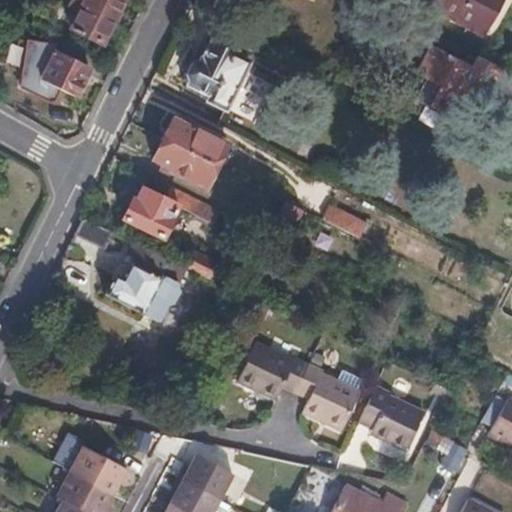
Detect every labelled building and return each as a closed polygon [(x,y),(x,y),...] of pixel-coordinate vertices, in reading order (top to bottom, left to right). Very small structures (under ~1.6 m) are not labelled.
[(116,16),(82,0),(70,0),(68,4),(79,9),(69,28),(101,45),(116,16)] [(82,0),(116,16),(124,0),(82,0)] [(483,35),(502,0),(436,0),(432,8),(483,35)] [(248,63),(233,55),(234,53),(211,41),(201,63),(199,62),(188,85),(210,96),(207,102),(225,111),(248,63)] [(507,71),(476,55),(471,65),(431,43),(419,67),(429,73),(414,99),(453,119),(467,94),(488,105),(507,71)] [(91,67),(56,51),(43,79),(77,95),(91,67)] [(148,89),(172,101),(179,86),(155,73),(148,89)] [(173,119),(162,140),(218,168),(230,144),(193,125),(191,128),(173,119)] [(218,168),(162,140),(151,161),(170,170),(169,173),(207,190),(218,168)] [(162,240),(179,206),(142,187),(134,202),(132,202),(123,221),(162,240)] [(216,221),(220,211),(173,188),(168,198),(216,221)] [(304,212),(285,202),(281,210),(300,219),(304,212)] [(322,220),(359,240),(367,225),(329,205),(322,220)] [(84,219),(76,236),(104,250),(113,233),(84,219)] [(168,278),(176,262),(131,241),(125,254),(131,257),(120,278),(114,275),(104,295),(158,322),(167,303),(174,302),(179,291),(173,288),(176,282),(168,278)] [(197,272),(228,286),(235,272),(204,257),(197,272)] [(221,298),(228,286),(197,272),(193,270),(187,282),(221,298)] [(280,385),(297,392),(311,364),(314,358),(259,333),(241,371),(278,388),(280,385)] [(311,364),(297,392),(310,398),(305,411),(343,430),(361,392),(321,374),(323,370),(311,364)] [(433,429),(439,418),(421,410),(416,419),(373,398),(355,435),(399,457),(402,450),(418,458),(433,429)] [(500,444),(511,450),(511,404),(507,402),(485,439),(499,447),(500,444)] [(54,459),(67,465),(80,440),(67,434),(54,459)] [(86,449),(73,474),(115,497),(129,472),(86,449)] [(197,458),(184,482),(220,502),(233,477),(197,458)] [(107,511),(115,497),(73,474),(59,500),(66,503),(83,511),(107,511)] [(214,511),(220,502),(184,482),(171,507),(178,511),(214,511)] [(346,488),(333,511),(402,511),(406,506),(386,495),(380,506),(346,488)] [(83,511),(66,503),(61,511),(83,511)] [(484,511),(468,503),(463,511),(484,511)]
